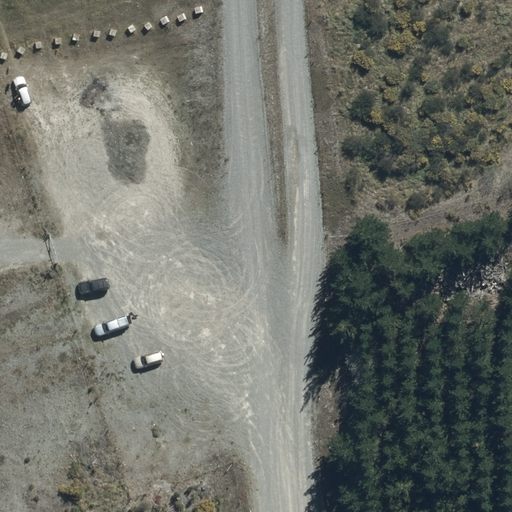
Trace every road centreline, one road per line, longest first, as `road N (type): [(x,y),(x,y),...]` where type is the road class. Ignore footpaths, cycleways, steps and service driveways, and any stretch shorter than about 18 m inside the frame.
road 1 (unclassified): [(281,369),(297,242),(290,0)]
road 2 (unclassified): [(0,260),(260,248)]
road 3 (unclassified): [(260,248),(241,0)]
road 4 (unclassified): [(280,511),(281,369)]
road 5 (unclassified): [(281,369),(260,248)]
